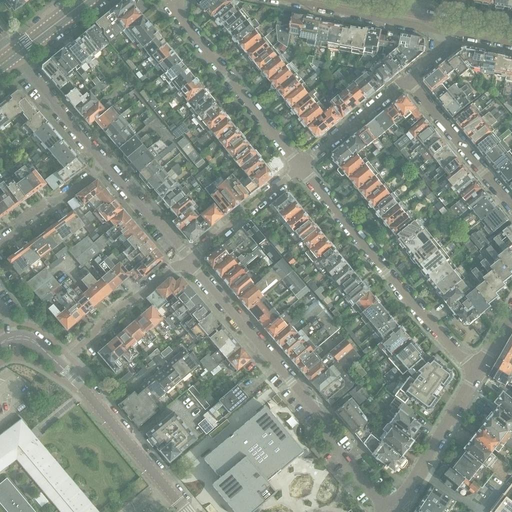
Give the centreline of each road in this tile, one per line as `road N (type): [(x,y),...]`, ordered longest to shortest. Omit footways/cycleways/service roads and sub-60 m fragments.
road 1 (residential): [(387,511),(331,445),(320,415),(190,260)]
road 2 (residential): [(299,167),(475,373)]
road 3 (residential): [(299,167),(175,12),(178,0)]
road 4 (tertiary): [(186,511),(58,365)]
road 5 (residential): [(190,260),(115,310),(58,365)]
road 6 (residential): [(511,206),(407,79)]
road 7 (residential): [(190,260),(299,167)]
road 8 (residential): [(13,56),(104,164)]
road 9 (residential): [(407,79),(299,167)]
road 10 (residential): [(104,164),(0,243)]
road 11 (residential): [(104,164),(190,260)]
